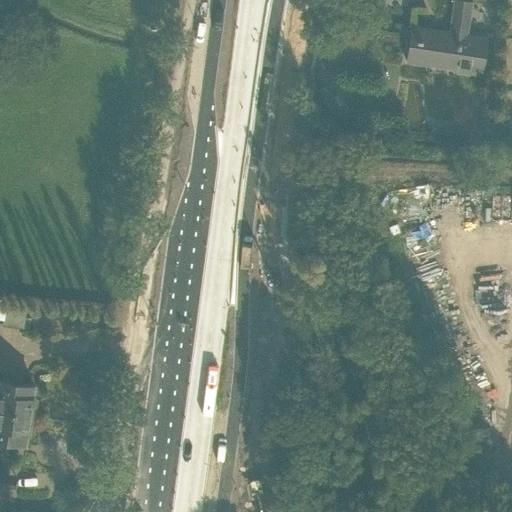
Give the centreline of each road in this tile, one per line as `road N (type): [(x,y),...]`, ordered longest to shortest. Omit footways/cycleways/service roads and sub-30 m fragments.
road 1 (unclassified): [(293,511),(255,488),(257,410),(279,315),(279,174),(306,0)]
road 2 (secondary): [(219,0),(153,511)]
road 3 (secondary): [(221,511),(278,0)]
road 4 (unclassified): [(95,511),(130,370),(164,169)]
road 5 (track): [(471,511),(337,274)]
